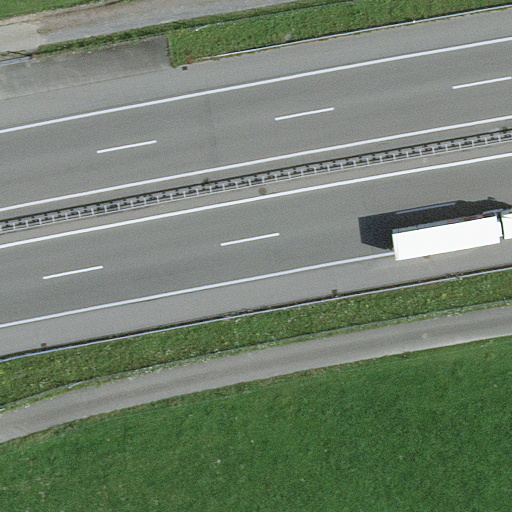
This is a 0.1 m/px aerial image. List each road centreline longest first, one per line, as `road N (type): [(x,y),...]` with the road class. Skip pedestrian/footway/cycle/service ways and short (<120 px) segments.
road 1 (unclassified): [(0,437),(235,376),(511,332)]
road 2 (motorway): [(511,82),(0,179)]
road 3 (motorway): [(0,299),(511,205)]
road 4 (track): [(220,0),(0,34)]
